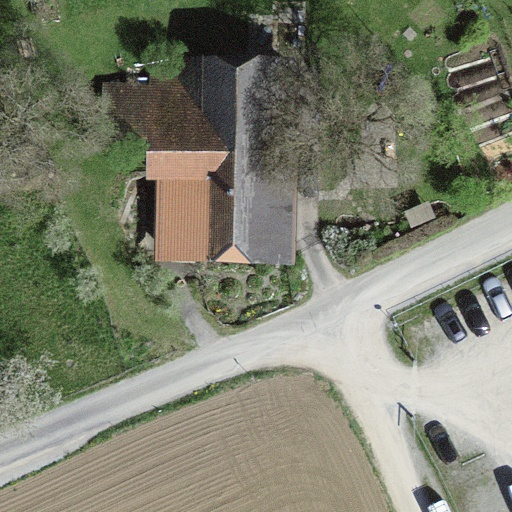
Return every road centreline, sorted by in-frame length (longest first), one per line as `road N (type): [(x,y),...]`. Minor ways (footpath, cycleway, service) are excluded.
road 1 (unclassified): [(511,222),(0,449)]
road 2 (track): [(416,511),(340,301)]
